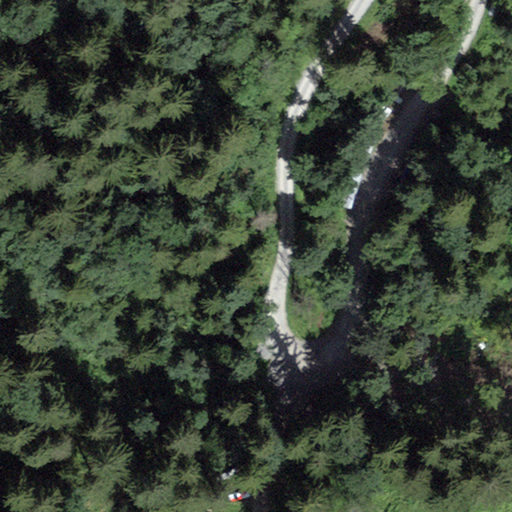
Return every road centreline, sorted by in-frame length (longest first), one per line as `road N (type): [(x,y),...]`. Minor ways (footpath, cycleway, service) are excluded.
road 1 (track): [(482,0),(475,27),(404,129),(378,186),(362,262),(360,342),(330,365),(313,367)]
road 2 (track): [(313,367),(287,356),(279,324),(287,198),(299,116),(364,0)]
road 3 (track): [(266,511),(313,367)]
